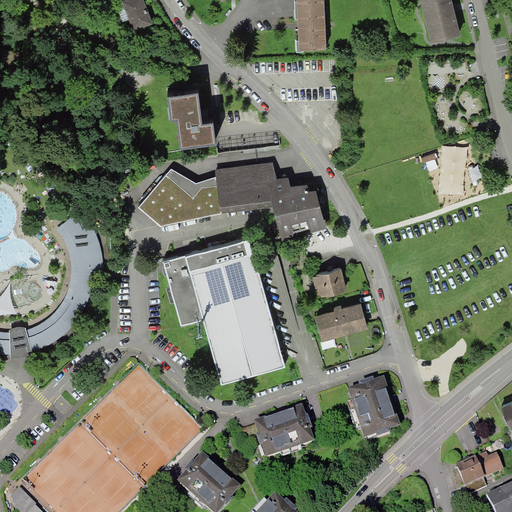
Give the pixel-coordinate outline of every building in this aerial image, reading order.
[(144,0),(126,0),(122,1),(134,30),(154,23),(144,0)] [(325,0),(297,0),(299,48),(327,47),(325,0)] [(453,0),(420,0),(432,42),(463,34),(453,0)] [(194,139),(217,137),(215,113),(209,113),(208,86),(169,89),(169,98),(179,97),(181,132),(193,131),(194,139)] [(194,197),(166,175),(140,207),(162,227),(274,205),(286,236),(330,226),(316,183),(293,184),(290,175),(278,178),(273,163),(216,170),(218,185),(201,187),(194,197)] [(0,354),(10,355),(11,359),(22,358),(26,358),(35,357),(33,351),(50,345),(83,322),(102,296),(103,274),(103,266),(96,236),(82,211),(57,231),(65,242),(72,264),(71,282),(67,297),(58,312),(41,325),(29,330),(25,326),(10,329),(8,332),(0,331),(0,354)] [(341,267),(313,274),(318,294),(346,288),(341,267)] [(363,305),(316,318),(323,341),(370,328),(363,305)] [(387,379),(349,392),(366,441),(403,428),(387,379)] [(305,407),(256,423),(267,459),(317,443),(305,407)] [(486,455),(456,468),(469,497),(488,489),(484,480),(505,471),(498,456),(488,460),(486,455)] [(224,511),(243,491),(203,457),(178,485),(209,511),(224,511)] [(511,511),(511,486),(489,498),(496,511),(511,511)] [(41,511),(19,489),(11,497),(14,511),(41,511)] [(293,511),(275,495),(260,511),(293,511)]
